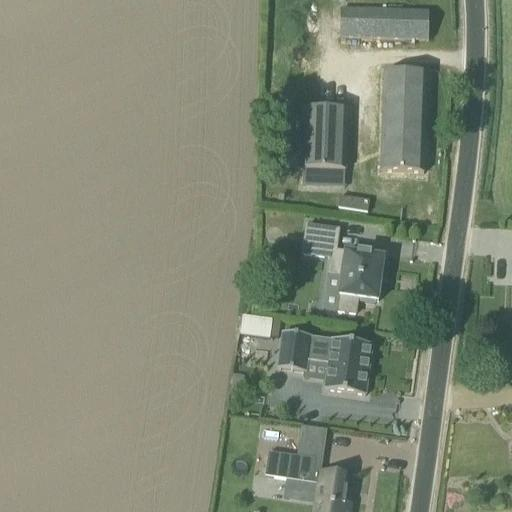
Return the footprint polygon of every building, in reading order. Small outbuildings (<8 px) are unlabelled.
[(341,12),(340,41),(428,43),(429,14),(341,12)] [(381,174),(423,175),(427,76),(385,74),(381,174)] [(286,152),(290,99),(260,96),(255,150),(286,152)] [(305,111),(302,171),(345,173),(347,113),(305,111)] [(341,279),(337,314),(355,317),(357,301),(361,301),(361,305),(374,306),(374,303),(378,304),(382,276),(384,260),(370,258),(370,256),(359,255),(359,257),(335,254),(338,233),(307,228),(303,257),(330,261),(327,278),(341,279)] [(273,322),(242,317),(240,337),(270,341),(270,339),(273,322)] [(273,322),(270,339),(278,340),(280,323),(273,322)] [(371,350),(332,344),(331,346),(309,343),(310,341),(283,337),(277,373),(304,377),(306,366),(328,369),(324,395),(364,400),(371,350)] [(233,376),(230,396),(241,397),(244,378),(233,376)] [(311,478),(313,464),(266,457),(263,481),(317,489),(313,511),(347,511),(348,510),(343,509),(345,493),(340,492),(342,480),(318,477),(318,479),(311,478)]
